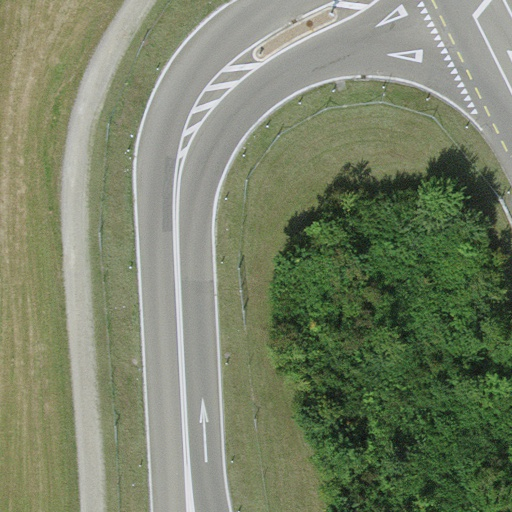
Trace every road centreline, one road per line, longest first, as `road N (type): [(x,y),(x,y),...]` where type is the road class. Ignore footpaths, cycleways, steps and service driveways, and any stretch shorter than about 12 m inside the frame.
road 1 (track): [(151,0),(102,99),(89,157),(85,241),(102,511)]
road 2 (primary): [(179,209),(197,158),(247,101),(462,0)]
road 3 (primary): [(291,0),(240,27),(187,83),(177,131),(179,209)]
road 4 (primary): [(189,460),(179,209)]
